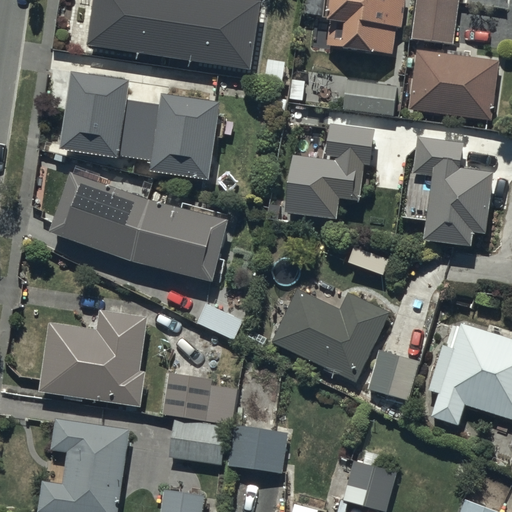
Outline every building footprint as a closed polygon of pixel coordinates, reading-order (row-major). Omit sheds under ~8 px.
[(266,4),(238,0),(96,0),(89,47),(255,73),(266,4)] [(335,0),(331,49),(396,56),(399,30),(404,31),(406,0),(335,0)] [(461,0),(418,0),(414,41),(456,46),(461,0)] [(501,63),(416,52),(409,113),(493,123),(501,63)] [(138,84),(78,76),(67,154),(127,163),(128,158),(155,162),(153,177),(213,186),(225,105),(165,96),(163,111),(135,107),(138,84)] [(400,90),(348,82),(344,112),(395,119),(400,90)] [(374,126),(332,121),(328,157),(293,154),(288,208),(337,213),(340,192),(362,195),(365,159),(370,161),(374,126)] [(465,140),(419,134),(415,169),(433,171),(425,237),(474,243),(476,228),(487,230),(495,168),(462,164),(465,140)] [(232,223),(155,202),(76,176),(55,236),(139,267),(215,287),(232,223)] [(343,311),(298,291),(274,345),(360,384),(391,314),(350,295),(343,311)] [(206,305),(198,323),(236,341),(244,322),(206,305)] [(100,331),(52,325),(44,394),(143,406),(147,374),(145,374),(151,321),(102,315),(100,331)] [(511,340),(462,326),(454,351),(446,348),(432,394),(441,396),(434,419),(461,427),(467,408),(511,421),(511,340)] [(420,360),(380,350),(370,391),(410,402),(420,360)] [(214,381),(166,374),(160,414),(174,416),(168,457),(286,475),(292,435),(234,426),(240,390),(214,386),(214,381)] [(42,511),(121,511),(134,431),(59,419),(54,452),(69,454),(64,486),(47,483),(42,511)] [(383,455),(367,452),(364,466),(356,464),(345,504),(375,511),(388,511),(399,476),(380,471),(383,455)] [(205,511),(207,497),(166,491),(162,511),(205,511)] [(326,511),(327,511),(286,501),(286,511),(326,511)] [(494,511),(464,501),(460,511),(494,511)]
